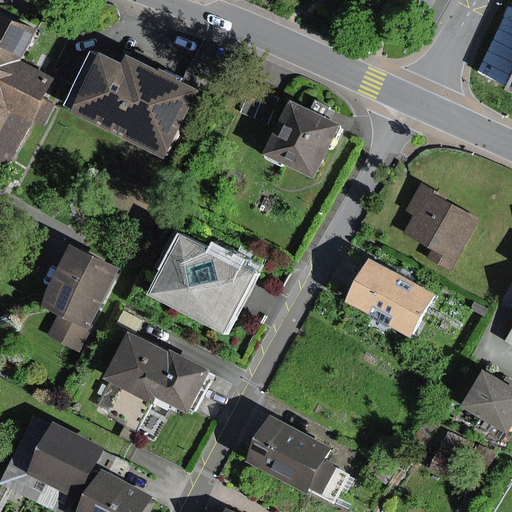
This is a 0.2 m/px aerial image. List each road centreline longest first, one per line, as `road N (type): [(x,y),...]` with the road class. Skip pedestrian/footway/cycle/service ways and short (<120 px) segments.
road 1 (residential): [(415,101),(386,137),(191,511)]
road 2 (residential): [(415,101),(244,27),(152,0)]
